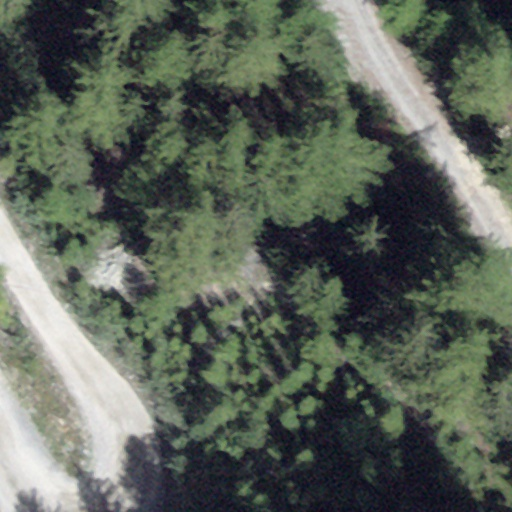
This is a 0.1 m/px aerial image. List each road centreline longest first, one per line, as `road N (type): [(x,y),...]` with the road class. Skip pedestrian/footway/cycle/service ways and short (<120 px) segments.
road 1 (track): [(0,221),(122,426),(129,462),(105,501),(79,500),(48,477),(0,388)]
road 2 (track): [(365,0),(396,68),(511,234)]
